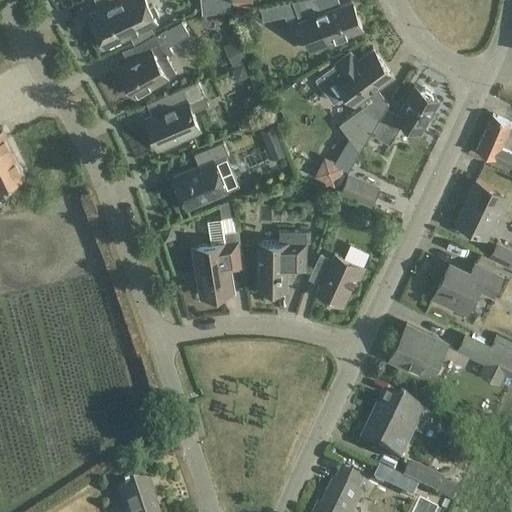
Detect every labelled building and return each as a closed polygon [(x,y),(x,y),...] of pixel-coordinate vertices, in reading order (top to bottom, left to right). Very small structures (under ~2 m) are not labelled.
[(116,0),(88,14),(104,46),(156,21),(156,20),(158,19),(159,16),(154,5),(152,5),(149,6),(146,0),(116,0)] [(201,0),(203,11),(230,9),(229,0),(201,0)] [(291,0),(305,35),(311,50),(327,44),(346,37),(345,34),(362,27),(351,0),(323,11),(318,0),(291,0)] [(140,56),(118,68),(135,96),(152,86),(167,77),(158,61),(168,56),(173,52),(169,45),(189,33),(181,20),(167,28),(167,27),(155,34),(155,33),(151,35),(133,45),(140,56)] [(246,58),(237,39),(223,45),(233,64),(246,58)] [(373,49),(357,61),(350,52),(315,78),(334,102),(347,93),(355,104),(393,76),(373,49)] [(330,59),(318,67),(321,70),(333,63),(330,59)] [(236,81),(250,76),(244,62),(231,68),(236,81)] [(156,114),(144,119),(157,148),(161,146),(163,150),(180,143),(178,139),(196,131),(191,120),(196,118),(192,111),(189,104),(206,97),(201,85),(199,80),(182,87),(172,91),(153,99),(157,109),(156,114)] [(424,87),(420,89),(416,86),(400,114),(389,107),(373,134),(392,145),(405,123),(423,133),(441,101),(432,96),(431,91),(424,87)] [(379,119),(362,106),(338,124),(359,153),(379,119)] [(511,140),(502,137),(510,121),(493,114),(476,150),(511,166),(511,150),(509,149),(511,142),(511,140)] [(281,139),(274,124),(261,130),(267,145),(281,139)] [(0,186),(25,175),(1,127),(0,127),(0,186)] [(186,208),(226,190),(214,160),(229,154),(223,141),(194,153),(199,165),(173,176),(174,178),(171,184),(175,192),(180,194),(186,208)] [(325,156),(315,175),(334,185),(344,166),(325,156)] [(348,171),(340,190),(371,203),(379,184),(348,171)] [(484,236),(505,193),(494,188),(477,179),(468,195),(472,197),(459,224),(484,236)] [(338,211),(352,212),(353,201),(339,200),(338,211)] [(212,244),(193,247),(201,296),(233,290),(230,270),(244,267),(238,229),(224,231),(222,217),(208,219),(212,244)] [(259,260),(258,267),(258,287),(287,288),(287,268),(306,269),(306,230),(279,229),(279,241),(259,241),(259,248),(256,250),(256,258),(259,260)] [(511,248),(497,241),(490,256),(511,265),(511,248)] [(320,252),(308,277),(320,283),(316,292),(326,296),(326,297),(343,305),(355,279),(359,281),(368,260),(364,266),(335,252),(332,258),(320,252)] [(502,276),(493,272),(475,262),(469,274),(448,264),(433,296),(467,312),(478,290),(492,296),(502,276)] [(390,358),(408,366),(419,372),(426,357),(437,363),(447,343),(406,323),(390,358)] [(491,345),(511,354),(511,340),(497,333),(491,345)] [(505,372),(511,375),(511,356),(466,335),(459,350),(485,362),(479,374),(500,383),(505,372)] [(362,443),(380,452),(399,461),(406,447),(401,445),(417,413),(421,414),(426,403),(405,393),(400,404),(385,397),(362,443)] [(468,440),(480,446),(485,436),(473,429),(468,440)] [(418,486),(420,487),(436,495),(436,494),(450,501),(456,488),(410,466),(404,480),(406,481),(418,486)] [(378,467),(373,479),(412,498),(418,486),(406,481),(404,480),(378,467)] [(315,511),(353,511),(361,497),(356,495),(362,483),(358,481),(340,473),(335,485),(333,484),(320,511),(316,511),(315,511)] [(125,511),(157,511),(148,484),(119,494),(125,511)]
